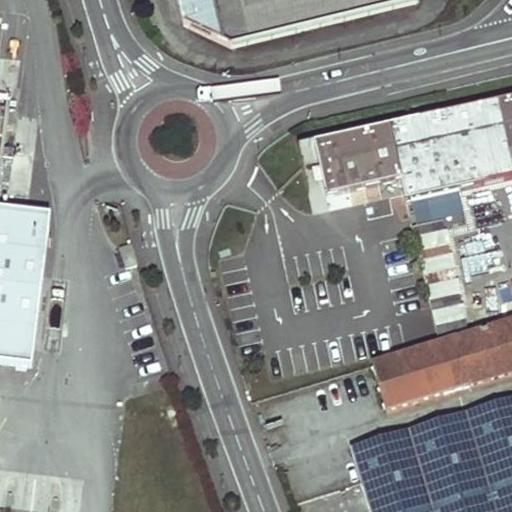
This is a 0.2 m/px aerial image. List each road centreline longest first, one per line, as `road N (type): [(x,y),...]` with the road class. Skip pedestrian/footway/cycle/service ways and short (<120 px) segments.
road 1 (tertiary): [(265,511),(181,265)]
road 2 (tertiary): [(308,88),(479,46)]
